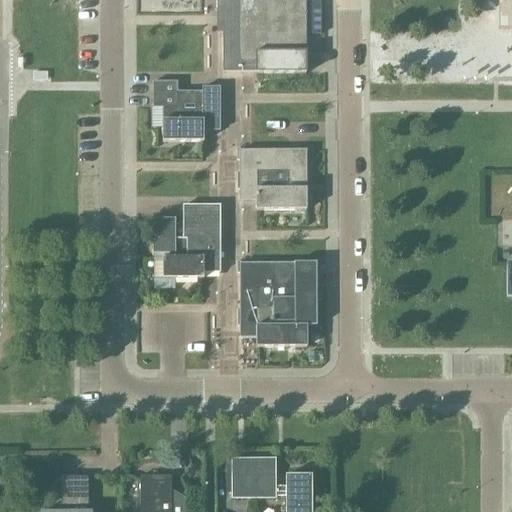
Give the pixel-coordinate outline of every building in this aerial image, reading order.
[(306,74),(305,0),(222,0),(223,73),(255,73),(255,74),(306,74)] [(511,0),(499,0),(500,29),(498,29),(498,30),(511,29),(511,0)] [(162,122),(162,143),(203,142),(203,132),(219,132),(219,89),(202,89),(202,93),(177,93),(177,83),(152,84),(152,109),(162,109),(162,122)] [(258,212),(305,212),(306,212),(306,151),(239,152),(239,202),(255,202),(255,212),(258,212)] [(220,274),(219,236),(219,207),(182,207),(182,240),(174,240),(174,220),(152,220),(152,255),(162,255),(162,280),(203,280),(203,274),(220,274)] [(315,323),(315,288),(315,266),(315,265),(239,265),(240,339),(256,339),(256,348),(258,348),(306,348),(306,323),(315,323)] [(275,498),(275,488),(275,460),(231,460),(231,498),(275,498)] [(275,488),(275,498),(286,498),(286,511),(311,511),(311,477),(286,477),(286,488),(275,488)] [(86,511),(87,478),(61,478),(61,506),(56,506),(52,510),(52,511),(86,511)] [(170,482),(139,482),(139,511),(184,511),(184,505),(184,503),(171,503),(170,482)]
